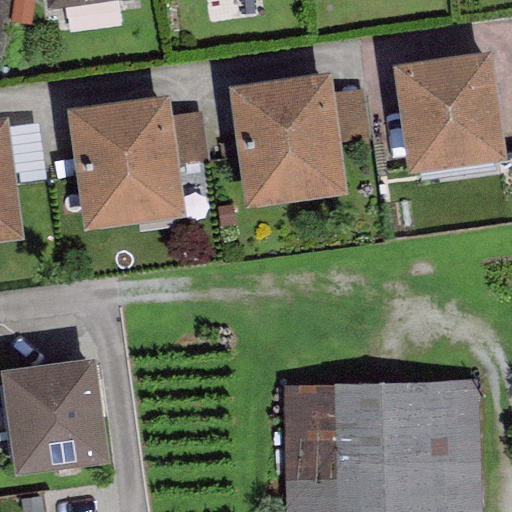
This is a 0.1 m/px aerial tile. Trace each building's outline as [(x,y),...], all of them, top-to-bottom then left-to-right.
[(118,0),(44,0),(46,11),(118,0)] [(489,53),(391,67),(406,174),(505,160),(489,53)] [(330,75),(228,88),(243,208),(345,196),(330,75)] [(169,97),(66,110),(82,232),(185,218),(169,97)] [(6,118),(0,119),(0,244),(22,241),(6,118)] [(93,359),(0,371),(0,380),(13,476),(107,463),(93,359)] [(283,387),(285,511),(480,511),(478,384),(283,387)]
